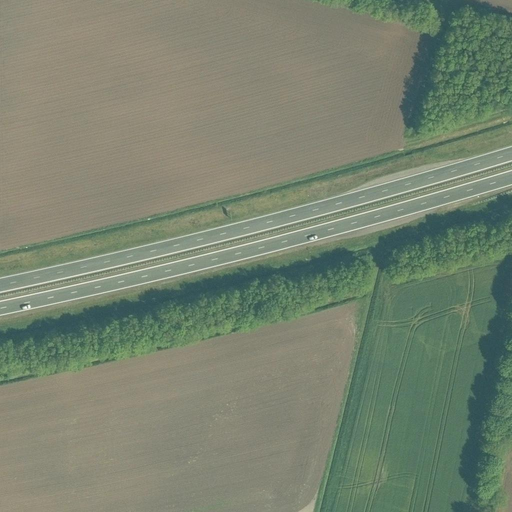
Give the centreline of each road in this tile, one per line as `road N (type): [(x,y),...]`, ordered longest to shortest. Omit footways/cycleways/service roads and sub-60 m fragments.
road 1 (trunk): [(511,152),(0,284)]
road 2 (trunk): [(0,308),(319,233),(511,177)]
road 3 (track): [(511,365),(483,511)]
